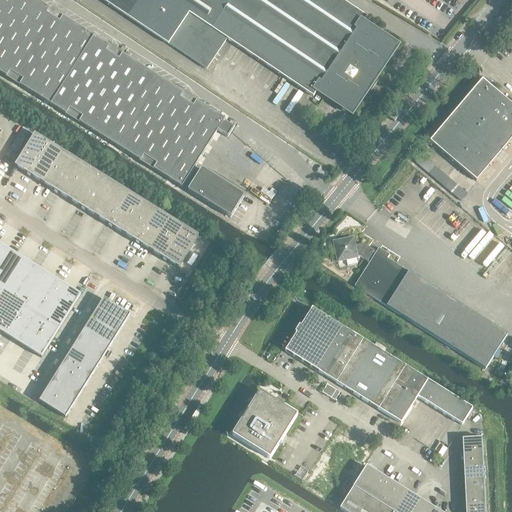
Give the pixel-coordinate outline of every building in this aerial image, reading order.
[(230,126),(223,122),(225,120),(220,117),(33,0),(0,0),(0,73),(182,188),(217,132),(227,138),(231,133),(235,126),(231,124),(230,126)] [(100,0),(206,70),(226,39),(312,97),(316,91),(351,114),(395,48),(361,25),(365,18),(338,0),(100,0)] [(431,29),(448,0),(399,0),(395,7),(431,29)] [(511,139),(511,106),(481,80),(429,142),(476,182),(511,139)] [(28,176),(48,143),(35,135),(15,167),(24,172),(23,173),(28,176)] [(42,184),(62,152),(48,143),(28,176),(34,179),(42,184)] [(55,193),(76,161),(62,152),(42,184),(51,189),(51,190),(55,193)] [(426,160),(420,168),(462,199),(468,191),(426,160)] [(69,201),(89,169),(76,161),(55,193),(61,196),(69,201)] [(83,210),(103,178),(89,169),(69,201),(78,206),(78,207),(83,210)] [(209,205),(223,183),(202,170),(188,191),(209,205)] [(97,218),(117,186),(103,178),(83,210),(88,213),(97,218)] [(230,218),(244,197),(223,183),(209,205),(230,218)] [(110,227),(130,195),(117,186),(97,218),(105,223),(105,224),(110,227)] [(124,235),(144,203),(130,195),(110,227),(115,230),(124,235)] [(137,244),(158,212),(144,203),(124,235),(132,240),(132,241),(137,244)] [(151,252),(171,220),(158,212),(137,244),(142,247),(151,252)] [(165,261),(185,229),(171,220),(151,252),(159,257),(165,261)] [(185,229),(165,261),(169,264),(170,263),(179,269),(199,237),(185,229)] [(0,240),(0,264),(11,247),(0,240)] [(506,335),(395,265),(386,259),(389,256),(378,249),(376,253),(363,245),(354,247),(352,240),(333,244),(337,263),(359,258),(369,264),(354,287),(484,370),(506,335)] [(11,247),(0,264),(0,286),(1,287),(22,254),(11,247)] [(22,254),(1,287),(13,295),(33,262),(22,254)] [(45,269),(33,262),(13,295),(24,302),(45,269)] [(45,269),(24,302),(36,309),(56,276),(45,269)] [(56,276),(36,309),(47,316),(68,283),(56,276)] [(68,283),(47,316),(59,323),(79,290),(68,283)] [(1,287),(0,289),(0,315),(13,295),(1,287)] [(13,295),(0,315),(0,327),(6,331),(24,302),(13,295)] [(116,308),(104,300),(97,311),(110,318),(116,308)] [(24,302),(6,331),(17,338),(36,309),(24,302)] [(129,316),(116,308),(110,318),(123,326),(129,316)] [(36,309),(17,338),(29,345),(47,316),(36,309)] [(285,352),(320,374),(401,424),(417,398),(428,381),(312,309),(300,327),(303,329),(299,336),(296,334),(285,352)] [(97,311),(91,321),(103,329),(110,318),(97,311)] [(47,316),(29,345),(41,353),(59,323),(47,316)] [(116,337),(123,326),(110,318),(103,329),(116,337)] [(91,321),(85,331),(97,339),(103,329),(91,321)] [(110,347),(116,337),(103,329),(97,339),(110,347)] [(85,331),(78,341),(91,349),(97,339),(85,331)] [(104,357),(110,347),(97,339),(91,349),(104,357)] [(78,341),(72,351),(84,359),(91,349),(78,341)] [(97,367),(104,357),(91,349),(84,359),(97,367)] [(72,351),(65,361),(78,369),(84,359),(72,351)] [(91,377),(97,367),(84,359),(78,369),(91,377)] [(65,361),(59,372),(72,380),(78,369),(65,361)] [(84,388),(91,377),(78,369),(72,380),(84,388)] [(59,372),(53,382),(65,390),(72,380),(59,372)] [(78,398),(84,388),(72,380),(65,390),(78,398)] [(437,387),(428,381),(417,398),(426,404),(437,387)] [(53,382),(46,392),(59,400),(65,390),(53,382)] [(340,393),(327,385),(322,393),(335,401),(340,393)] [(446,392),(437,387),(426,404),(435,409),(446,392)] [(72,408),(78,398),(65,390),(59,400),(72,408)] [(40,403),(52,410),(59,400),(46,392),(40,403)] [(298,415),(297,415),(286,408),(285,408),(284,410),(279,407),(280,407),(280,406),(280,405),(279,404),(278,404),(277,404),(276,404),(276,405),(272,403),(274,400),(261,392),(260,392),(260,393),(233,435),(233,436),(270,459),(270,460),(270,459),(271,459),(298,416),(298,415)] [(454,398),(446,392),(435,409),(444,415),(454,398)] [(463,403),(454,398),(444,415),(453,420),(463,403)] [(52,410),(65,418),(72,408),(59,400),(52,410)] [(472,409),(463,403),(453,420),(461,426),(472,409)] [(481,439),(462,440),(463,455),(482,454),(481,439)] [(301,485),(320,497),(346,454),(327,443),(301,485)] [(320,497),(338,508),(365,466),(346,454),(320,497)] [(482,454),(463,455),(464,468),(483,467),(482,454)] [(358,511),(381,476),(367,467),(340,510),(344,511),(358,511)] [(483,480),(483,467),(464,468),(464,481),(483,480)] [(377,511),(394,484),(381,476),(358,511),(377,511)] [(483,480),(464,481),(465,494),(484,493),(483,480)] [(395,511),(408,493),(394,484),(377,511),(395,511)] [(414,511),(421,501),(408,493),(395,511),(414,511)] [(484,493),(465,494),(466,507),(485,506),(484,493)] [(433,511),(435,510),(421,501),(414,511),(433,511)]
